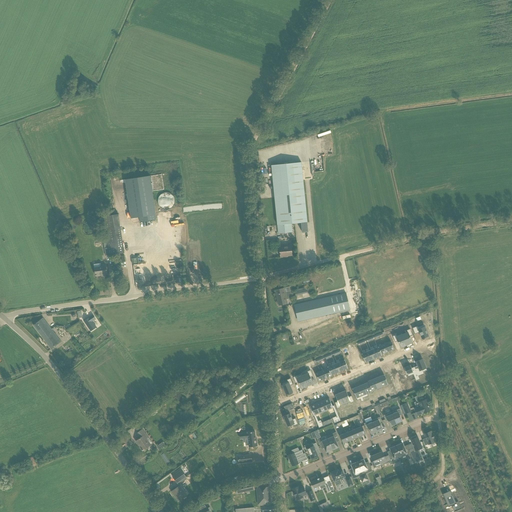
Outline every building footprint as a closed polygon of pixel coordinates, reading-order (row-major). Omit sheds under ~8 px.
[(301,162),(271,165),(278,234),(292,232),(291,224),(301,223),(302,233),(308,232),(307,222),(301,162)] [(156,220),(150,176),(125,180),(131,219),(139,217),(140,222),(156,220)] [(163,210),(176,205),(171,191),(158,196),(163,210)] [(108,248),(104,248),(105,255),(124,253),(119,215),(104,217),(108,248)] [(279,248),(280,254),(280,255),(280,257),(285,257),(285,256),(292,255),(291,246),(287,246),(287,247),(279,248)] [(94,268),(95,276),(103,275),(103,276),(107,275),(106,265),(101,265),(100,263),(94,264),(94,268)] [(284,288),(275,290),(276,295),(277,295),(278,297),(277,297),(279,305),(287,303),(286,299),(288,299),(288,296),(292,295),(292,291),(285,293),(284,288)] [(306,316),(298,318),(299,322),(304,321),(350,310),(346,293),(341,294),(343,300),(328,303),(326,297),(303,303),(306,316)] [(93,315),(84,321),(91,331),(96,327),(92,321),(96,319),(93,315)] [(53,337),(56,335),(51,329),(49,326),(46,322),(43,318),(33,325),(51,349),(55,346),(58,343),(53,337)] [(417,326),(412,328),(415,334),(419,332),(422,339),(428,336),(427,333),(428,332),(427,329),(426,330),(424,324),(418,327),(417,326)] [(407,333),(402,335),(406,345),(412,343),(409,336),(412,335),(410,329),(407,330),(407,333)] [(396,335),(392,336),(395,342),(398,341),(401,347),(406,345),(402,335),(402,334),(396,336),(396,335)] [(418,367),(415,369),(419,376),(424,374),(423,372),(427,370),(425,365),(426,365),(424,362),(423,362),(422,359),(416,362),(418,367)] [(410,365),(404,368),(407,375),(408,377),(413,375),(416,381),(420,379),(419,376),(415,369),(415,367),(411,368),(410,365)] [(302,373),(302,374),(307,386),(313,384),(310,377),(313,376),(310,370),(307,371),(308,372),(302,375),(302,373)] [(302,374),(293,377),(295,383),(298,382),(301,388),(307,386),(302,374)] [(384,375),(379,377),(383,387),(383,386),(388,384),(384,375)] [(379,377),(373,379),(378,389),(383,387),(379,377)] [(287,381),(282,384),(283,388),(283,389),(284,392),(285,392),(286,395),(292,392),(290,386),(293,384),(290,378),(287,380),(287,381)] [(373,379),(368,381),(372,391),(372,390),(377,388),(377,390),(378,389),(373,379)] [(368,382),(363,384),(368,396),(367,394),(372,391),(368,381),(368,382)] [(363,384),(358,387),(364,401),(363,398),(368,396),(363,384)] [(358,387),(352,389),(357,400),(360,399),(361,402),(364,401),(358,387)] [(346,390),(340,393),(345,404),(350,402),(350,403),(354,402),(351,396),(349,397),(346,390)] [(338,401),(335,403),(337,409),(340,407),(340,406),(345,404),(340,393),(335,395),(338,401)] [(421,407),(415,409),(417,415),(423,413),(429,411),(427,404),(429,404),(427,399),(425,400),(421,401),(418,396),(414,397),(417,403),(419,403),(421,407)] [(329,398),(324,401),(328,410),(333,408),(336,416),(332,418),(329,419),(331,423),(334,422),(334,423),(341,421),(334,405),(332,406),(329,398)] [(324,401),(320,402),(323,411),(328,410),(324,401)] [(380,404),(377,406),(378,407),(379,410),(382,409),(381,408),(388,405),(387,401),(380,404)] [(320,402),(315,404),(319,413),(323,411),(320,402)] [(402,404),(405,413),(410,411),(406,402),(402,404)] [(315,404),(310,406),(319,428),(326,425),(325,421),(322,423),(321,420),(318,421),(316,415),(319,413),(315,404)] [(149,410),(152,414),(160,409),(157,405),(149,410)] [(391,412),(396,424),(402,421),(400,416),(402,415),(400,409),(391,412)] [(388,420),(391,426),(396,424),(391,412),(383,416),(386,422),(388,420)] [(290,414),(283,416),(285,419),(284,420),(285,423),(286,422),(288,428),(294,425),(294,426),(298,424),(295,418),(292,419),(290,414)] [(372,420),(377,432),(382,429),(380,424),(383,423),(380,417),(372,420)] [(372,420),(364,424),(366,430),(369,429),(371,434),(377,432),(372,420)] [(365,434),(362,426),(356,429),(360,437),(365,434)] [(360,437),(356,429),(351,431),(354,439),(360,437)] [(140,446),(140,447),(143,451),(149,446),(145,440),(146,439),(144,436),(146,435),(142,430),(137,433),(140,438),(137,441),(140,446)] [(354,439),(351,431),(345,433),(349,441),(354,439)] [(431,431),(424,434),(426,438),(428,444),(435,441),(434,439),(435,438),(433,434),(432,434),(431,431)] [(247,433),(244,434),(244,438),(248,438),(249,446),(249,447),(257,446),(257,440),(256,440),(255,437),(255,432),(247,432),(247,433)] [(349,441),(345,433),(340,435),(343,443),(349,441)] [(338,447),(334,436),(328,439),(332,450),(338,447)] [(414,448),(409,450),(410,451),(412,458),(414,463),(421,460),(417,450),(422,448),(418,437),(416,437),(416,436),(412,438),(412,439),(410,440),(414,448)] [(332,450),(328,439),(322,441),(326,452),(332,450)] [(398,444),(398,445),(396,446),(400,456),(401,456),(406,454),(409,460),(412,458),(410,451),(406,452),(403,443),(402,443),(401,442),(398,444)] [(307,449),(311,459),(312,458),(312,459),(315,458),(315,457),(318,456),(315,450),(318,448),(316,443),(313,444),(313,443),(309,445),(310,447),(307,449)] [(400,456),(396,446),(394,446),(394,445),(390,447),(390,448),(389,448),(394,459),(398,457),(400,463),(403,462),(401,456),(400,456)] [(288,458),(288,463),(290,463),(292,467),(301,463),(300,462),(301,462),(307,459),(305,453),(303,454),(302,450),(303,450),(302,450),(294,453),(294,454),(293,455),(293,453),(287,455),(288,458)] [(382,452),(377,454),(381,465),(389,462),(391,461),(389,455),(384,457),(382,452)] [(381,465),(377,454),(371,456),(373,462),(371,462),(374,468),(381,465)] [(242,459),(238,460),(238,464),(247,463),(246,455),(241,455),(242,459)] [(368,469),(364,459),(360,460),(357,461),(365,481),(368,480),(366,473),(365,474),(364,471),(368,469)] [(365,481),(357,461),(353,462),(354,463),(351,464),(355,475),(359,473),(360,476),(359,476),(362,483),(365,481)] [(181,470),(172,477),(177,484),(186,477),(181,470)] [(345,477),(342,470),(338,471),(337,470),(331,473),(334,481),(336,486),(341,484),(339,479),(345,477)] [(350,476),(345,479),(348,488),(354,486),(350,476)] [(317,479),(311,482),(314,488),(325,484),(328,492),(334,489),(330,480),(325,482),(323,477),(319,479),(319,478),(318,479),(317,479)] [(249,484),(234,487),(236,493),(250,490),(249,484)] [(175,496),(178,501),(186,496),(179,486),(171,492),(174,495),(175,494),(176,496),(175,496)] [(298,486),(292,489),(294,492),(293,493),(295,496),(297,500),(303,497),(303,496),(307,494),(304,487),(301,488),(301,489),(300,489),(298,486)] [(268,487),(258,488),(259,498),(260,498),(260,499),(258,500),(258,504),(267,503),(267,501),(270,501),(269,494),(268,495),(268,487)] [(312,490),(307,492),(311,501),(315,500),(312,490)] [(451,491),(443,494),(448,507),(454,505),(457,511),(461,509),(458,502),(456,503),(451,491)]
